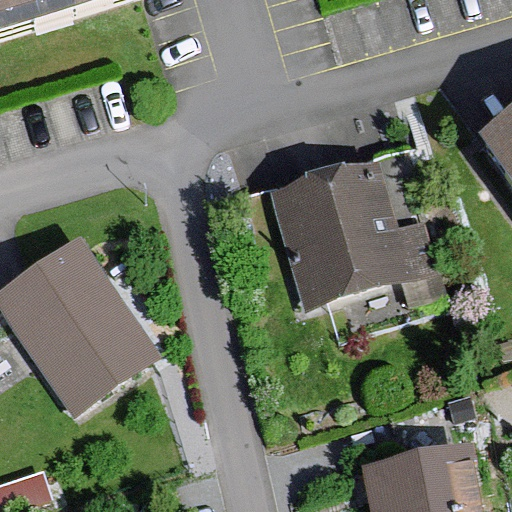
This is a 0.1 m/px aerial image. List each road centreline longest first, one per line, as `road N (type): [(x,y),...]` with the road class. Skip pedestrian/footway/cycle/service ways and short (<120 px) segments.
road 1 (unclassified): [(165,154),(250,511)]
road 2 (residential): [(511,55),(165,154)]
road 3 (residential): [(165,154),(0,201)]
